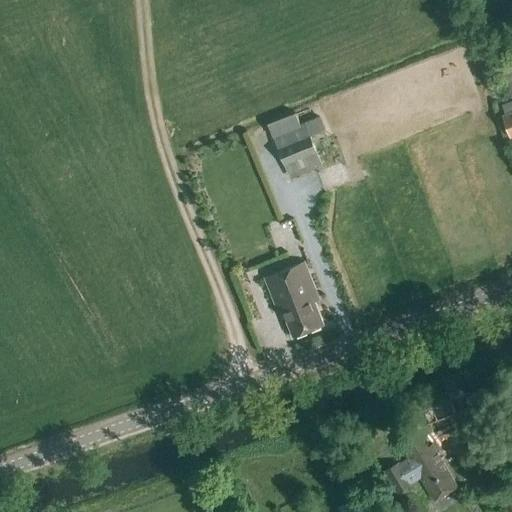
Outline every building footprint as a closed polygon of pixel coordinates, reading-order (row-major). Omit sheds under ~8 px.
[(511,45),(496,50),(509,97),(511,96),(511,45)] [(511,137),(511,136),(511,100),(502,104),(505,113),(503,114),(511,137)] [(323,167),(310,135),(278,148),(291,179),(323,167)] [(294,336),(325,324),(315,299),(320,297),(306,260),(266,275),(279,309),(283,307),(294,336)] [(397,435),(403,444),(411,457),(400,464),(400,462),(386,471),(399,493),(413,485),(412,483),(422,477),(436,500),(459,486),(434,444),(429,447),(414,422),(402,430),(403,432),(397,435)] [(465,486),(458,490),(462,499),(469,496),(465,486)] [(510,503),(503,507),(505,511),(511,511),(511,497),(508,499),(510,503)]
